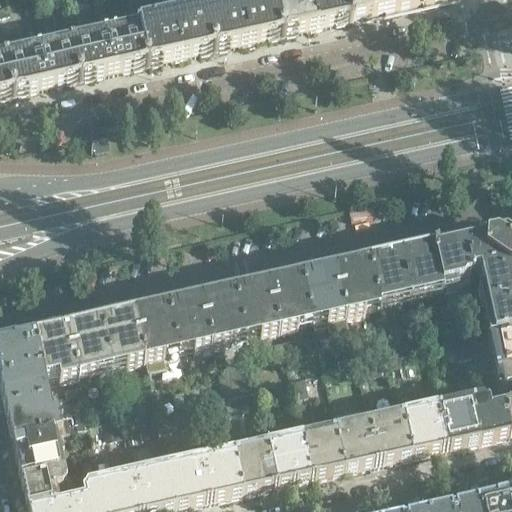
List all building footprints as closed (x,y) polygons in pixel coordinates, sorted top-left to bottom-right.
[(10,11),(8,0),(1,2),(3,12),(10,11)] [(315,35),(307,0),(275,0),(272,1),(282,43),(315,35)] [(349,28),(342,0),(307,0),(315,35),(349,28)] [(383,20),(378,0),(342,0),(349,28),(383,20)] [(421,12),(418,0),(378,0),(383,20),(421,12)] [(456,3),(455,0),(418,0),(421,12),(455,4),(456,4),(456,3)] [(282,43),(272,1),(239,8),(248,50),(282,43)] [(248,50),(239,8),(205,15),(215,58),(248,50)] [(215,58),(205,15),(172,23),(181,65),(215,58)] [(181,65),(172,23),(138,30),(147,72),(181,65)] [(147,72),(138,30),(105,38),(114,80),(147,72)] [(114,80),(105,38),(71,45),(80,87),(114,80)] [(80,87),(71,45),(37,53),(47,95),(80,87)] [(47,95),(37,53),(4,60),(13,102),(47,95)] [(0,105),(13,102),(4,60),(0,60),(0,105)] [(109,156),(106,143),(91,146),(94,159),(109,156)] [(511,270),(511,253),(510,243),(503,239),(461,248),(469,280),(477,278),(511,270)] [(469,280),(461,248),(430,255),(440,297),(456,293),(459,285),(467,284),(469,280)] [(440,297),(430,255),(398,262),(408,304),(440,297)] [(408,304),(398,262),(366,269),(376,311),(408,304)] [(376,311),(366,269),(333,277),(344,324),(362,320),(361,314),(376,311)] [(511,304),(511,270),(477,278),(485,311),(511,304)] [(344,324),(333,277),(301,284),(310,325),(327,321),(328,327),(344,324)] [(310,325),(301,284),(267,291),(278,338),(295,334),(294,329),(310,325)] [(278,338),(267,291),(233,299),(242,340),(259,336),(261,342),(278,338)] [(242,340),(233,299),(200,306),(211,353),(228,349),(227,344),(242,340)] [(511,340),(511,304),(485,311),(493,345),(511,340)] [(211,353),(200,306),(166,314),(176,356),(192,352),(193,357),(211,353)] [(448,331),(459,314),(458,312),(444,316),(448,331)] [(176,356),(166,314),(133,321),(145,368),(160,365),(159,360),(176,356)] [(462,328),(459,317),(459,314),(448,331),(462,328)] [(145,368),(133,321),(100,329),(109,370),(124,367),(126,372),(145,368)] [(109,370),(100,329),(67,336),(78,383),(95,379),(93,373),(109,370)] [(78,383),(67,336),(33,343),(42,384),(59,381),(61,387),(78,383)] [(511,340),(493,345),(491,345),(498,376),(511,372),(511,340)] [(42,384),(33,343),(0,350),(0,394),(5,418),(48,409),(42,384)] [(468,367),(464,351),(453,353),(456,369),(468,367)] [(353,365),(337,369),(339,379),(355,375),(353,365)] [(511,372),(498,376),(502,392),(510,390),(511,398),(511,372)] [(511,442),(505,409),(490,412),(488,405),(470,409),(479,449),(511,442)] [(61,440),(58,423),(52,424),(48,409),(5,418),(12,450),(54,441),(61,440)] [(479,449),(470,409),(437,416),(446,457),(479,449)] [(446,457),(437,416),(402,424),(411,465),(446,457)] [(89,434),(86,418),(75,420),(79,436),(89,434)] [(411,465),(402,424),(368,431),(378,472),(411,465)] [(378,472),(368,431),(337,438),(346,479),(378,472)] [(346,479),(337,438),(301,446),(310,487),(346,479)] [(62,474),(57,452),(64,450),(61,440),(54,441),(12,450),(20,483),(62,474)] [(310,487),(301,446),(268,454),(277,494),(310,487)] [(277,494),(268,454),(235,461),(245,502),(277,494)] [(245,502),(235,461),(202,468),(211,509),(245,502)] [(198,511),(211,509),(202,468),(167,476),(175,511),(198,511)] [(49,511),(61,509),(61,508),(58,492),(66,491),(62,474),(20,483),(25,511),(49,511)] [(175,511),(167,476),(134,483),(140,511),(175,511)] [(140,511),(134,483),(100,491),(104,511),(140,511)] [(104,511),(100,491),(82,495),(84,503),(69,506),(70,511),(104,511)] [(511,511),(511,509),(510,500),(509,497),(508,497),(507,498),(506,498),(506,499),(506,500),(505,501),(497,503),(496,502),(476,507),(477,511),(511,511)]
